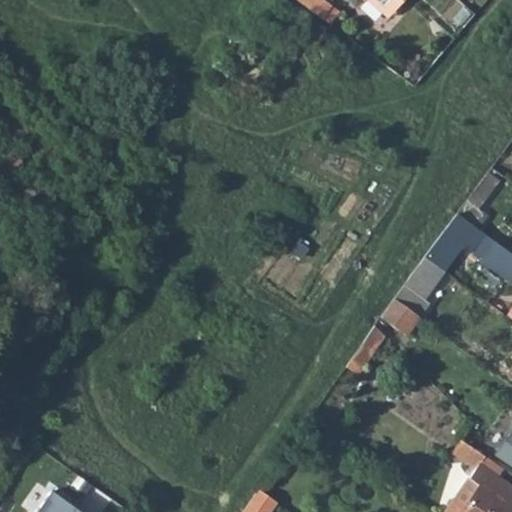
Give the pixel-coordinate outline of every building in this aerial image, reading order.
[(305,0),(330,22),(339,11),(326,0),(305,0)] [(371,0),(390,16),(403,0),(371,0)] [(497,178),(486,171),(455,212),(475,228),(485,215),(475,208),(497,178)] [(441,269),(461,243),(479,255),(477,259),(510,283),(511,280),(511,254),(498,244),(475,228),(455,212),(423,255),(441,269)] [(441,269),(423,255),(393,297),(417,315),(428,302),(421,297),(441,269)] [(379,315),(404,333),(417,315),(393,297),(380,315),(379,315)] [(482,300),(467,321),(480,330),(496,309),(482,300)] [(372,326),(353,356),(351,358),(363,365),(383,336),(372,326)] [(511,427),(503,422),(492,438),(502,445),(511,431),(511,427)] [(511,431),(502,445),(497,453),(511,463),(511,431)] [(468,477),(478,484),(459,511),(505,511),(511,503),(511,486),(496,476),(502,469),(460,439),(452,451),(475,466),(467,477),(468,477)] [(459,511),(478,484),(468,477),(444,511),(459,511)] [(270,511),(277,502),(257,488),(239,511),(270,511)]
